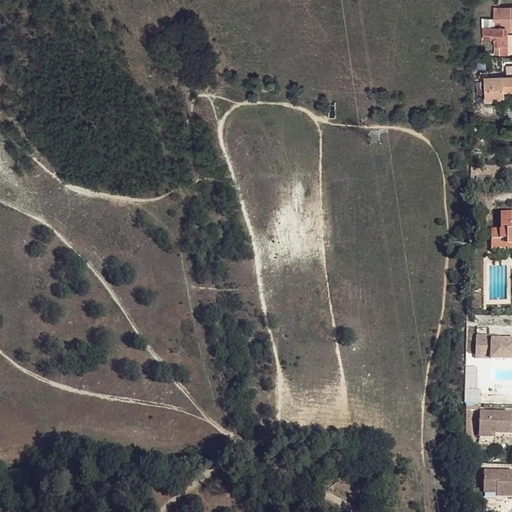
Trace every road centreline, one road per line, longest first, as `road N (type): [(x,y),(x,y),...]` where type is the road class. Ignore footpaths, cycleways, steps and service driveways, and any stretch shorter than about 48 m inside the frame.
road 1 (track): [(431,511),(425,403),(428,366),(444,338),(454,223),(433,132),(243,102),(223,120),(220,134),(257,241),(279,362),(274,421),(247,456)]
road 2 (track): [(351,511),(309,484),(257,468),(206,478),(169,511)]
